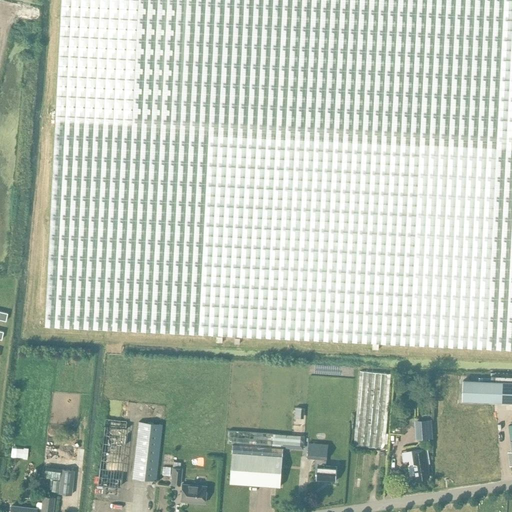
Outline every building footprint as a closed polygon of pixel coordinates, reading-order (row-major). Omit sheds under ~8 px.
[(511,0),(61,0),(45,325),(511,348),(511,0)] [(0,321),(6,323),(8,315),(0,313),(0,321)] [(354,447),(385,449),(385,443),(387,443),(388,434),(386,434),(391,374),(360,371),(354,447)] [(511,378),(491,377),(491,382),(463,381),(462,402),(495,403),(511,403),(511,378)] [(97,484),(121,487),(127,428),(126,428),(126,421),(104,418),(97,484)] [(433,438),(432,419),(414,420),(415,440),(433,438)] [(156,481),(162,425),(138,422),(132,478),(156,481)] [(230,483),(280,486),(283,448),(300,449),(301,436),(228,431),(227,443),(233,444),(230,483)] [(316,479),(336,481),(337,467),(326,466),(326,460),(327,460),(328,444),(309,442),(308,458),(315,459),(314,465),(317,465),(316,479)] [(425,449),(412,451),(413,458),(411,459),(412,464),(410,464),(408,466),(409,470),(411,472),(412,475),(416,475),(417,480),(429,477),(427,465),(431,464),(429,453),(426,454),(425,449)] [(172,467),(170,485),(180,486),(182,468),(172,467)] [(71,495),(74,471),(61,470),(59,493),(71,495)] [(182,484),(181,501),(204,503),(206,486),(182,484)] [(10,511),(52,511),(55,498),(42,496),(40,509),(12,506),(10,511)]
